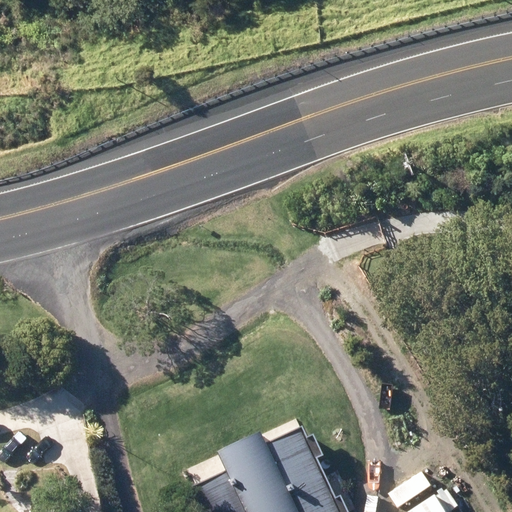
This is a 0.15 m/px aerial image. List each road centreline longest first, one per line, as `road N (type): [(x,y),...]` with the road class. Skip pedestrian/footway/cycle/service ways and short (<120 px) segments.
road 1 (track): [(19,223),(78,352),(125,368),(348,226),(511,185)]
road 2 (primary): [(0,228),(194,156),(511,55)]
